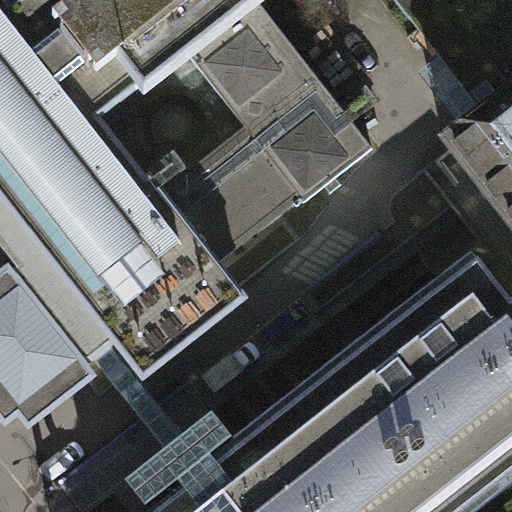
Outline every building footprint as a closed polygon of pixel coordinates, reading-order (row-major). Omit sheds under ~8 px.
[(73,0),(72,0),(19,0),(10,7),(4,0),(0,0),(0,242),(14,260),(0,270),(0,420),(5,426),(19,415),(28,427),(100,371),(93,362),(97,359),(113,347),(120,341),(149,377),(245,301),(217,266),(300,200),(245,131),(163,196),(103,122),(143,91),(115,57),(96,73),(51,17),(73,0)] [(72,0),(73,0),(51,17),(96,73),(115,57),(143,91),(188,56),(245,131),(300,200),(369,146),(259,4),(263,0),(393,0),(480,111),(511,87),(511,85),(446,0),(72,0)] [(511,87),(480,111),(442,139),(511,223),(511,87)] [(511,295),(480,257),(239,446),(212,412),(183,435),(167,447),(154,457),(127,479),(152,511),(151,511),(461,511),(511,473),(511,295)] [(97,359),(167,447),(183,435),(113,347),(97,359)]
